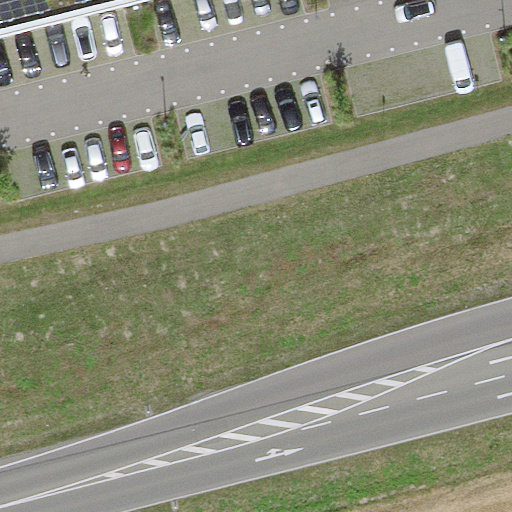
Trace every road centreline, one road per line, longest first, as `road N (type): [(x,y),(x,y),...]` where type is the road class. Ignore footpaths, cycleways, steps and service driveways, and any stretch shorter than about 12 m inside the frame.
road 1 (unknown): [(0,138),(243,66),(511,2)]
road 2 (primary): [(0,487),(511,363)]
